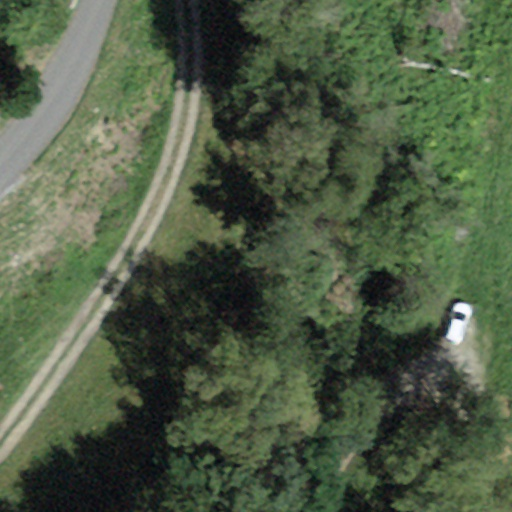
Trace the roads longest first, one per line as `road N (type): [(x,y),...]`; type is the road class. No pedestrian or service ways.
road 1 (track): [(200,0),(190,105),(158,200),(109,293),(0,444)]
road 2 (track): [(316,511),(406,365),(436,359),(469,375),(484,401),(480,511)]
road 3 (unclassified): [(108,0),(48,120),(0,166)]
